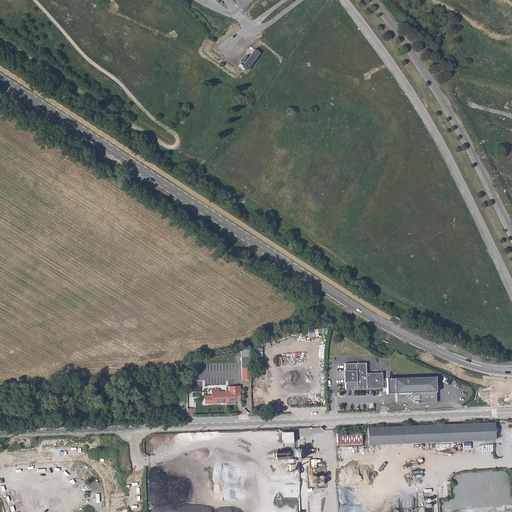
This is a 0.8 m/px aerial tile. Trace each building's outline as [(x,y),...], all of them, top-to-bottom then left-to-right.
[(254,49),(241,68),(247,71),(260,53),(254,49)] [(344,363),(345,389),(381,388),(385,388),(386,394),(436,391),(435,377),(385,380),(385,382),(383,382),(382,373),(367,373),(366,363),(344,363)] [(243,380),(251,380),(251,368),(242,369),(243,380)] [(211,389),(212,404),(236,403),(236,401),(240,401),(240,386),(231,387),(231,391),(216,392),(216,389),(211,389)] [(368,428),(369,445),(494,440),(494,423),(368,428)] [(291,441),(293,441),(292,432),(282,433),(282,442),(280,442),(280,444),(291,444),(291,441)] [(336,434),(337,446),(362,445),(361,433),(336,434)]
